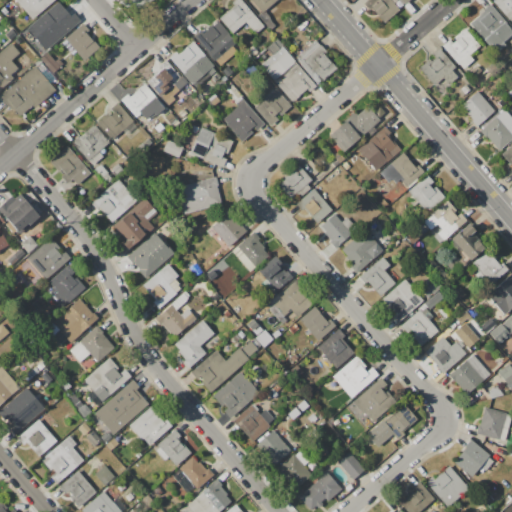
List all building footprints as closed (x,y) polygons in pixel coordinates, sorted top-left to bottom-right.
[(54,0),(31,20),(14,0),(54,0)] [(151,0),(135,14),(123,0),(151,0)] [(219,18),(232,7),(230,4),(234,0),(240,0),(264,27),(256,34),(245,22),(232,33),(219,18)] [(276,0),(262,12),(251,0),(276,0)] [(384,23),(371,8),(369,10),(363,4),(367,0),(390,0),(399,10),(384,23)] [(511,0),(511,17),(509,20),(493,2),(495,0),(511,0)] [(58,1),(71,16),(74,14),(80,20),(76,23),(77,24),(63,36),(61,34),(56,39),(39,18),(45,14),(44,13),(58,1)] [(483,10),(490,4),(506,23),(505,24),(510,30),(500,38),(495,32),(485,41),(472,26),(470,24),(480,15),(482,17),(486,14),(483,10)] [(215,61),(195,39),(193,36),(200,30),(202,33),(216,20),(236,43),(215,61)] [(99,48),(83,61),(70,45),(65,39),(83,24),(88,31),(85,33),(92,42),(93,41),(99,48)] [(453,37),(463,28),(479,46),(458,65),(442,46),(449,40),(452,43),(455,40),(453,37)] [(316,40),(326,52),(324,53),(336,67),(317,83),(295,58),(316,40)] [(192,42),(214,67),(192,86),(168,58),(178,50),(180,52),(192,42)] [(10,61),(17,69),(10,75),(13,78),(0,88),(0,51),(1,51),(10,43),(19,53),(10,61)] [(283,46),(317,84),(309,92),(306,89),(291,102),(260,67),(283,46)] [(456,77),(448,84),(442,78),(434,85),(419,68),(429,60),(430,61),(434,58),(431,55),(438,48),(455,67),(451,71),(456,77)] [(0,97),(0,95),(35,65),(56,90),(35,108),(32,106),(18,118),(11,110),(0,97)] [(164,84),(168,89),(159,98),(146,82),(163,68),(171,78),(164,84)] [(143,84),(156,99),(137,116),(124,101),(122,99),(127,94),(129,96),(143,84)] [(276,89),(291,105),(280,115),(279,113),(275,116),(277,119),(270,125),(255,107),(276,89)] [(477,92),(494,111),(476,126),(460,108),(477,92)] [(241,98),(263,123),(256,129),(254,127),(250,130),(252,133),(241,142),(221,119),(236,105),(235,103),(241,98)] [(111,108),(117,103),(120,107),(133,121),(112,140),(99,125),(97,122),(107,113),(109,116),(114,112),(111,108)] [(357,115),(367,106),(379,121),(343,152),(330,137),(328,134),(354,112),(357,115)] [(479,130),(503,109),(511,118),(511,138),(498,151),(479,130)] [(78,135),(80,137),(94,125),(109,142),(98,152),(103,157),(94,165),(89,160),(88,160),(73,143),(71,141),(78,135)] [(200,127),(232,141),(227,154),(224,153),(222,158),(226,159),(222,168),(189,154),(200,127)] [(357,150),(384,127),(390,133),(388,135),(401,150),(376,171),(357,150)] [(167,140),(183,147),(178,158),(162,151),(167,140)] [(511,162),(510,164),(501,154),(511,143),(511,162)] [(77,185),(72,179),(67,183),(61,176),(66,173),(62,168),(58,171),(50,161),(53,158),(67,146),(90,173),(77,185)] [(402,152),(415,167),(418,165),(424,171),(421,174),(405,187),(387,165),(402,152)] [(291,172),(289,169),(296,162),(311,180),(290,197),(278,183),(291,172)] [(100,165),(110,176),(103,182),(93,171),(100,165)] [(429,186),(432,189),(435,187),(444,198),(441,200),(426,212),(417,202),(412,207),(402,195),(427,174),(433,182),(429,186)] [(216,177),(218,185),(216,186),(221,204),(182,215),(175,188),(216,177)] [(136,201),(113,222),(100,207),(97,210),(91,203),(94,200),(117,180),(136,201)] [(316,223),(303,208),(300,210),(295,204),(313,189),(331,210),(316,223)] [(39,216),(20,234),(0,212),(0,206),(12,196),(14,198),(19,194),(39,216)] [(126,240),(125,239),(113,225),(135,206),(145,198),(157,212),(147,220),(154,228),(128,250),(122,243),(126,240)] [(456,216),(459,213),(466,221),(447,237),(429,215),(447,200),(455,210),(453,212),(456,216)] [(242,225),(247,230),(229,246),(212,226),(229,212),(241,226),(242,225)] [(326,232),(320,225),(334,214),(341,222),(346,218),(357,230),(335,248),(329,242),(331,241),(324,233),(326,232)] [(455,274),(449,267),(446,264),(455,256),(458,259),(464,254),(451,239),(466,226),(469,223),(475,231),(472,233),(485,248),(455,274)] [(370,249),(372,251),(370,253),(373,257),(355,273),(349,266),(352,263),(341,250),(364,230),(376,244),(370,249)] [(126,256),(154,232),(173,254),(145,278),(126,256)] [(264,249),(263,250),(268,255),(249,272),(232,251),(254,232),(259,238),(257,240),(264,249)] [(20,243),(29,236),(37,244),(28,252),(20,243)] [(70,258),(46,280),(27,258),(51,237),(59,246),(57,249),(60,253),(63,251),(70,258)] [(498,265),(502,262),(508,269),(485,289),(473,276),(478,271),(472,263),(486,251),(498,265)] [(275,291),(258,271),(274,256),(281,264),(279,266),(284,272),(286,271),(292,277),(275,291)] [(378,297),(367,284),(365,285),(358,277),(382,257),(389,265),(383,270),(394,283),(378,297)] [(179,276),(175,280),(182,288),(159,308),(153,301),(155,299),(142,284),(167,263),(179,276)] [(67,266),(73,273),(71,275),(75,280),(77,278),(87,288),(64,308),(49,292),(53,288),(48,283),(67,266)] [(511,307),(503,315),(486,295),(511,273),(511,307)] [(382,298),(405,279),(423,301),(397,322),(392,316),(395,314),(382,298)] [(427,287),(437,279),(443,286),(433,294),(427,287)] [(274,304),(281,299),(278,296),(296,280),(301,286),(297,289),(311,305),(296,318),(290,311),(284,316),(274,304)] [(429,309),(424,304),(438,292),(443,298),(429,309)] [(79,299),(91,313),(93,311),(99,317),(71,343),(53,323),(79,299)] [(171,305),(180,315),(188,308),(196,318),(176,336),(172,332),(170,333),(161,324),(160,325),(155,319),(156,318),(171,305)] [(317,341),(299,320),(314,307),(326,321),(329,319),(335,325),(317,341)] [(410,329),(406,333),(400,326),(419,310),(437,331),(420,345),(411,335),(414,333),(410,329)] [(511,312),(488,332),(497,343),(511,330),(511,312)] [(183,358),(172,345),(202,320),(214,333),(199,346),(206,353),(188,368),(181,360),(183,358)] [(0,323),(1,323),(8,331),(0,338),(0,323)] [(453,332),(465,323),(478,338),(467,348),(453,332)] [(97,362),(90,355),(82,362),(70,350),(96,326),(102,332),(101,333),(114,347),(97,362)] [(342,339),(354,353),(335,369),(317,347),(338,329),(345,336),(342,339)] [(442,337),(450,346),(455,342),(465,354),(442,374),(424,352),(442,337)] [(241,349),(250,341),(257,349),(248,357),(241,349)] [(248,359),(234,372),(210,393),(191,371),(215,350),(224,361),(238,348),(248,359)] [(472,355),(489,375),(465,395),(449,375),(472,355)] [(363,368),(366,371),(371,367),(377,375),(351,398),(346,393),(346,394),(332,377),(356,356),(365,366),(363,368)] [(108,358),(118,369),(116,371),(118,374),(123,369),(130,377),(102,402),(83,381),(108,358)] [(511,381),(511,370),(508,364),(497,371),(505,385),(511,381)] [(0,366),(1,366),(20,388),(0,405),(0,366)] [(224,403),(221,406),(213,396),(240,372),(258,393),(230,417),(224,411),(227,408),(224,403)] [(386,385),(383,388),(396,403),(374,422),(366,413),(365,414),(360,408),(358,410),(352,402),(380,378),(386,385)] [(148,404),(113,435),(94,413),(133,379),(140,387),(135,390),(148,404)] [(495,385),(503,395),(490,398),(486,393),(495,385)] [(0,410),(23,390),(42,412),(14,436),(8,428),(11,425),(0,412),(0,410)] [(238,429),(232,421),(251,405),(270,426),(252,441),(240,427),(238,429)] [(384,421),(403,405),(416,420),(401,433),(403,435),(396,441),(390,434),(385,438),(379,431),(375,435),(371,430),(383,420),(384,421)] [(141,439),(129,425),(150,407),(163,422),(166,419),(171,425),(149,444),(143,437),(141,439)] [(484,407),(506,413),(499,440),(475,434),(478,424),(479,425),(484,407)] [(37,419),(56,442),(39,457),(26,442),(23,444),(17,437),(37,419)] [(157,445),(174,429),(180,436),(178,438),(190,452),(175,465),(157,445)] [(273,430),(290,451),(274,465),(256,445),(273,430)] [(69,436),(87,457),(56,483),(51,477),(56,472),(53,469),(50,471),(41,460),(69,436)] [(452,463),(470,439),(490,454),(471,478),(452,463)] [(337,461),(349,451),(364,469),(353,479),(337,461)] [(311,477),(295,490),(276,468),(292,454),(311,477)] [(193,457),(210,477),(196,489),(179,469),(193,457)] [(105,465),(114,476),(104,485),(94,474),(105,465)] [(447,507),(425,482),(432,476),(434,478),(448,466),(468,489),(447,507)] [(77,471),(96,493),(79,508),(60,486),(77,471)] [(327,501),(325,498),(320,501),(323,504),(318,508),(316,505),(310,510),(299,497),(327,473),(341,489),(327,501)] [(216,479),(221,485),(220,486),(227,494),(225,495),(230,501),(217,511),(204,511),(193,499),(216,479)] [(407,511),(399,502),(414,489),(412,487),(418,481),(420,483),(437,502),(425,511),(407,511)] [(103,491),(121,511),(83,511),(81,509),(103,491)] [(0,511),(0,499),(7,507),(5,509),(7,511),(9,511),(13,508),(16,511),(0,511)] [(504,511),(511,511),(511,499),(502,508),(504,511)]
